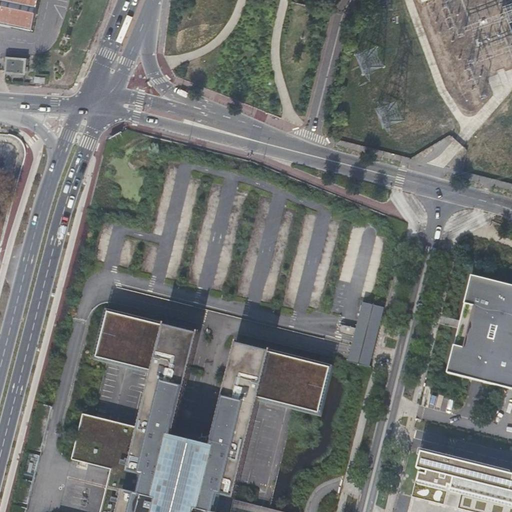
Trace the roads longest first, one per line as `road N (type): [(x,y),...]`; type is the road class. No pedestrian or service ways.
road 1 (primary): [(0,458),(64,206),(108,104)]
road 2 (unclassified): [(364,511),(443,189)]
road 3 (primary): [(62,153),(0,363)]
road 4 (unclassified): [(351,0),(307,154)]
road 5 (secondary): [(108,104),(255,140)]
